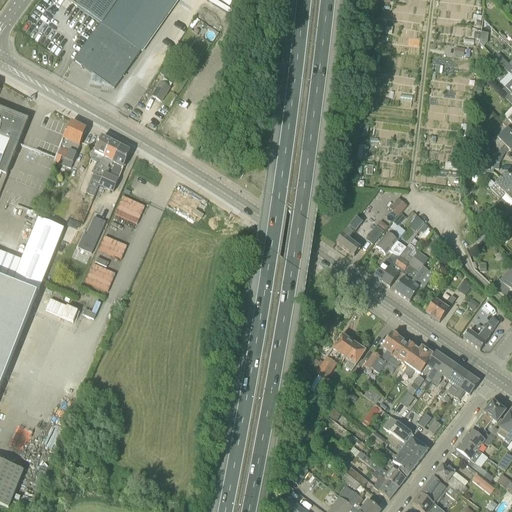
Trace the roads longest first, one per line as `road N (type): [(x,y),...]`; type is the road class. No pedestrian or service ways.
road 1 (secondary): [(496,375),(178,165),(0,62)]
road 2 (motorway): [(304,0),(224,511)]
road 3 (motorway): [(248,511),(300,215),(327,0)]
road 4 (unknown): [(238,0),(216,101),(53,399)]
road 5 (residential): [(496,375),(392,511)]
road 6 (unknown): [(108,125),(196,0)]
road 7 (unknown): [(45,88),(0,218)]
